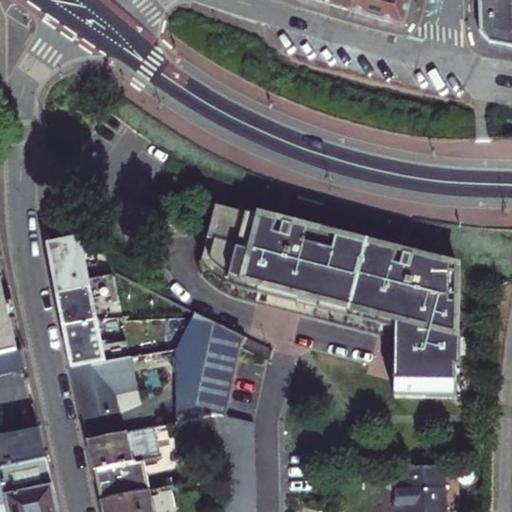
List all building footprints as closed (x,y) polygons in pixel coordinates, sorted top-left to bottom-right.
[(315,0),(350,10),(352,0),(315,0)] [(352,0),(350,10),(405,26),(412,0),(352,0)] [(511,0),(480,0),(482,29),(493,43),(511,45),(511,0)] [(306,233),(219,209),(214,276),(215,278),(215,279),(215,281),(216,282),(216,283),(217,284),(217,285),(218,286),(219,288),(220,289),(222,291),(225,294),(228,296),(232,298),(236,299),(240,300),(257,305),(259,295),(303,307),(300,317),(347,330),(350,321),(379,329),(376,338),(401,344),(396,415),(458,419),(459,272),(408,259),(347,245),(325,238),(306,233)] [(51,244),(60,286),(92,280),(89,267),(85,247),(83,238),(51,244)] [(85,247),(89,267),(99,265),(101,262),(98,247),(95,245),(85,247)] [(0,357),(15,354),(2,282),(0,281),(0,266),(1,266),(0,260),(0,357)] [(60,286),(68,327),(100,321),(96,301),(113,297),(109,279),(92,280),(60,286)] [(259,295),(257,305),(300,317),(303,307),(259,295)] [(191,321),(178,348),(193,422),(216,417),(222,416),(227,416),(235,385),(242,350),(274,366),(276,358),(194,314),(191,321)] [(105,346),(100,321),(68,327),(77,369),(81,369),(132,358),(129,341),(105,346)] [(350,321),(347,330),(376,338),(379,329),(350,321)] [(15,354),(0,357),(0,376),(24,371),(20,353),(15,354)] [(132,358),(81,369),(91,422),(118,415),(115,396),(140,390),(134,358),(132,358)] [(254,511),(253,422),(227,416),(222,416),(216,417),(223,446),(226,459),(226,474),(226,511),(254,511)] [(164,458),(176,455),(223,446),(216,417),(193,422),(158,429),(161,445),(164,458)] [(3,438),(0,438),(0,511),(54,511),(49,488),(38,434),(37,433),(3,438)] [(92,442),(98,471),(164,458),(161,445),(133,451),(129,434),(92,442)] [(98,471),(105,503),(153,491),(150,477),(177,472),(177,462),(176,455),(164,458),(98,471)] [(452,511),(451,485),(450,467),(408,469),(410,488),(402,488),(402,504),(411,503),(411,511),(452,511)] [(157,511),(153,491),(105,503),(106,511),(157,511)]
